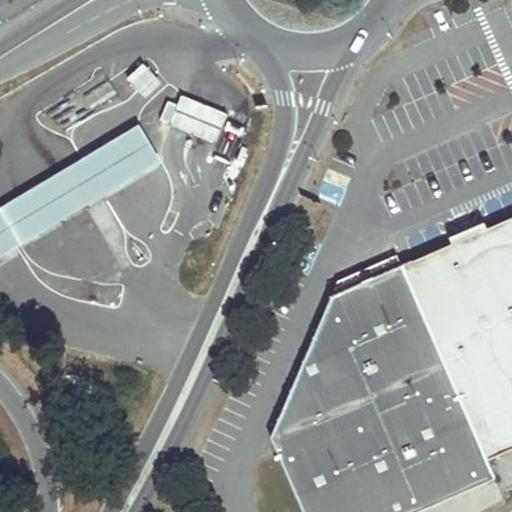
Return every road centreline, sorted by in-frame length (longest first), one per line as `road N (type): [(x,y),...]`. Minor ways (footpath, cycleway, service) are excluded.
road 1 (secondary): [(133,511),(214,359),(354,41)]
road 2 (secondary): [(266,44),(283,102),(277,140),(204,326),(115,511)]
road 3 (tertiary): [(0,72),(143,0)]
road 4 (secondary): [(0,387),(39,451),(48,511)]
